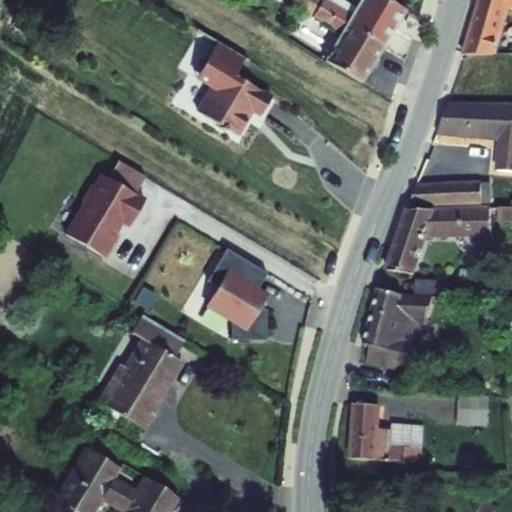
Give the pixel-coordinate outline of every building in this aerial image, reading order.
[(347,33),(332,58),(369,80),(390,45),(314,0),(307,0),(304,6),(347,33)] [(314,0),(390,45),(411,8),(396,0),(366,0),(359,12),(339,0),(314,0)] [(511,0),(482,0),(468,50),(496,50),(506,15),(511,14),(511,0)] [(259,107),(267,112),(279,94),(242,72),(251,58),(222,41),(212,58),(205,60),(207,67),(211,83),(218,87),(203,111),(243,134),(259,107)] [(202,77),(211,83),(207,67),(202,77)] [(511,105),(453,99),(445,127),(507,135),(503,165),(511,166),(511,105)] [(151,177),(124,161),(114,178),(141,194),(151,177)] [(114,178),(108,174),(100,187),(97,185),(88,201),(89,206),(72,235),(110,257),(123,234),(121,233),(128,221),(136,226),(151,200),(141,194),(114,178)] [(483,200),(482,183),(420,183),(413,202),(483,200)] [(413,206),(392,268),(417,270),(430,233),(496,231),(496,204),(413,206)] [(287,280),(245,256),(226,289),(236,295),(226,312),(250,327),(250,348),(285,348),(286,317),(277,311),(283,301),(276,297),(287,280)] [(375,345),(372,362),(415,369),(418,353),(408,351),(416,314),(424,316),(423,320),(431,321),(439,292),(414,292),(381,284),(367,343),(375,345)] [(157,414),(153,412),(183,361),(176,357),(187,338),(144,313),(133,332),(148,341),(119,391),(112,387),(103,403),(148,430),(157,414)] [(416,314),(408,351),(418,353),(423,320),(424,316),(416,314)] [(498,390),(468,390),(467,419),(498,420),(498,390)] [(365,404),(363,463),(442,465),(443,448),(405,446),(405,430),(391,429),(392,405),(365,404)] [(82,444),(51,497),(77,511),(89,511),(98,498),(121,511),(120,511),(170,511),(135,490),(111,476),(117,465),(82,444)] [(170,511),(180,496),(144,475),(135,490),(170,511)]
